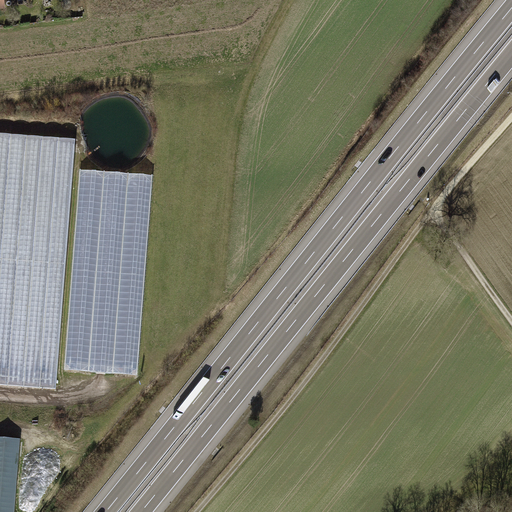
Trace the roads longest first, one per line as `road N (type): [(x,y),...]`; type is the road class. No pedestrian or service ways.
road 1 (motorway): [(511,8),(106,511)]
road 2 (track): [(0,433),(71,438),(108,422),(219,300),(242,92),(290,0)]
road 3 (motorway): [(140,511),(511,54)]
road 4 (track): [(199,511),(432,212)]
road 5 (track): [(432,212),(511,321)]
road 6 (track): [(432,212),(511,117)]
